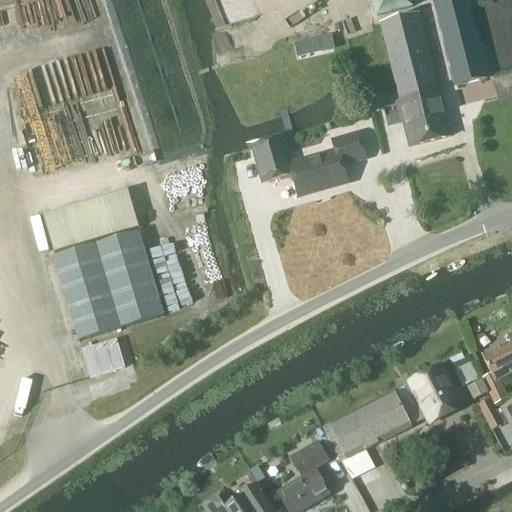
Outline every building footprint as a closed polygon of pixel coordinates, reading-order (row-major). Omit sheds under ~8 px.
[(467,0),(434,0),(457,87),(488,79),(467,0)] [(413,148),(454,137),(442,93),(441,94),(421,14),(382,24),(403,103),(401,104),(413,148)] [(335,142),(338,152),(292,165),(285,140),(255,148),(265,182),(295,174),(301,197),(349,184),(344,166),(367,160),(360,135),(335,142)] [(179,247),(148,256),(141,233),(56,258),(80,342),(166,317),(155,279),(185,271),(179,247)] [(117,340),(82,351),(90,379),(125,369),(117,340)] [(511,347),(502,353),(500,350),(484,358),(498,386),(511,378),(511,347)] [(461,413),(440,370),(411,384),(432,429),(433,428),(438,438),(466,425),(460,414),(461,413)] [(482,383),(474,387),(470,389),(476,401),(488,394),(482,383)] [(504,397),(498,386),(488,391),(494,401),(481,408),(493,431),(508,423),(511,429),(511,403),(502,409),(498,401),(504,397)] [(387,398),(331,426),(331,427),(348,461),(396,437),(403,433),(387,398)] [(329,463),(317,443),(291,459),(304,479),(278,494),(288,511),(302,511),(329,496),(315,471),(329,463)] [(217,499),(201,509),(202,511),(275,511),(258,486),(242,497),(240,494),(221,506),(217,499)]
